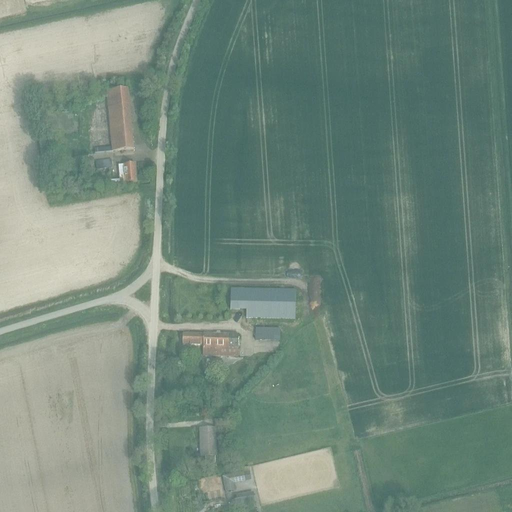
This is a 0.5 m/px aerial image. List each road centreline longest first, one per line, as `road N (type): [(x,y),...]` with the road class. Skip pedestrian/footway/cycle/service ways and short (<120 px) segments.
road 1 (unclassified): [(155,264),(164,127),(202,0)]
road 2 (unclassified): [(157,511),(152,322)]
road 3 (unclassified): [(124,295),(0,333)]
